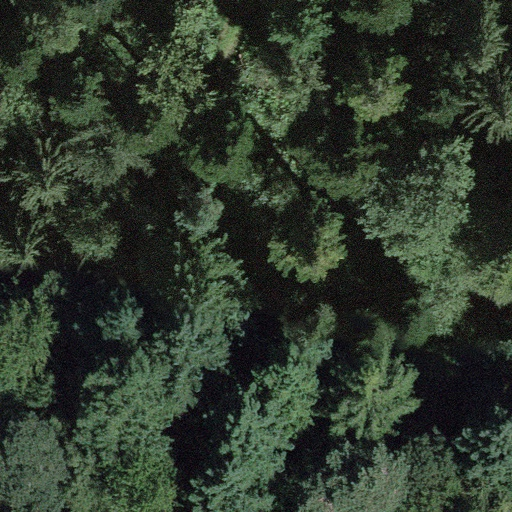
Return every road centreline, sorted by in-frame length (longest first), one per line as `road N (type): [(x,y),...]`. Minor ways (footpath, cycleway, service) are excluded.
road 1 (track): [(242,0),(95,256),(0,371)]
road 2 (track): [(511,389),(410,511)]
